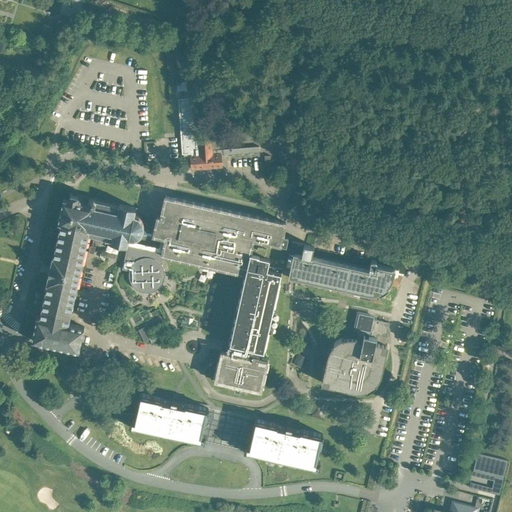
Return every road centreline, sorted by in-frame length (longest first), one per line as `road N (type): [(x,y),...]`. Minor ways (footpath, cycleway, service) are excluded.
road 1 (unclassified): [(43,194),(54,163),(70,157),(171,179),(243,175),(295,223),(413,256),(392,333),(395,371),(370,432)]
road 2 (unclassified): [(152,481),(87,452),(21,392),(6,359),(6,333)]
road 3 (unclassified): [(6,333),(40,355),(76,360),(117,343),(180,353)]
road 4 (unclassified): [(6,333),(15,325),(43,194)]
road 5 (unclassified): [(394,498),(319,486),(253,493)]
road 6 (unclassified): [(253,493),(249,463),(215,451),(187,452),(152,481)]
